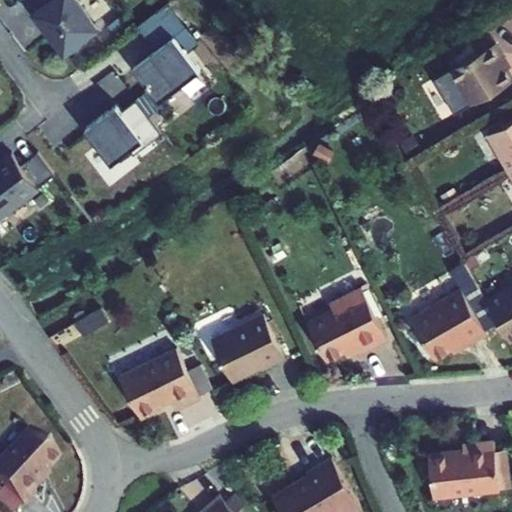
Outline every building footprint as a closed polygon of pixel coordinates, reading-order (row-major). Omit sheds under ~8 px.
[(35,0),(38,3),(31,9),(60,49),(93,23),(74,0),(35,0)] [(164,25),(124,56),(151,90),(191,59),(164,25)] [(493,44),(449,68),(470,105),(510,82),(500,64),(504,62),(493,44)] [(114,102),(83,126),(109,160),(127,146),(131,151),(159,129),(133,96),(118,107),(114,102)] [(511,119),(485,135),(505,169),(511,165),(511,119)] [(9,151),(0,157),(0,214),(37,186),(36,185),(52,172),(35,149),(18,162),(9,151)] [(361,287),(329,303),(332,309),(306,322),(325,360),(346,349),(356,345),(358,350),(359,351),(386,338),(361,287)] [(462,287),(413,315),(436,356),(452,347),(462,342),(464,346),(489,332),(462,287)] [(511,297),(490,309),(511,346),(511,297)] [(259,368),(260,370),(285,358),(263,313),(211,338),(231,381),(259,368)] [(462,342),(452,347),(455,351),(464,346),(462,342)] [(349,355),(358,350),(356,345),(346,349),(349,355)] [(140,417),(161,407),(158,403),(169,397),(175,409),(200,397),(199,395),(187,370),(176,347),(119,375),(140,417)] [(187,370),(199,395),(212,388),(200,363),(187,370)] [(32,493),(31,493),(27,489),(43,471),(56,458),(27,431),(0,460),(0,487),(20,506),(32,493)] [(463,449),(452,451),(473,492),(498,490),(493,440),(462,444),(463,449)] [(428,453),(433,497),(473,492),(452,451),(428,453)] [(306,472),(307,474),(310,478),(297,486),(295,482),(282,489),(285,493),(274,500),(281,511),(353,511),(360,508),(330,457),(306,472)] [(31,493),(47,475),(43,471),(27,489),(31,493)] [(307,474),(295,482),(297,486),(310,478),(307,474)] [(274,500),(285,493),(282,489),(271,496),(274,500)] [(233,511),(218,494),(203,507),(206,511),(204,511),(233,511)]
